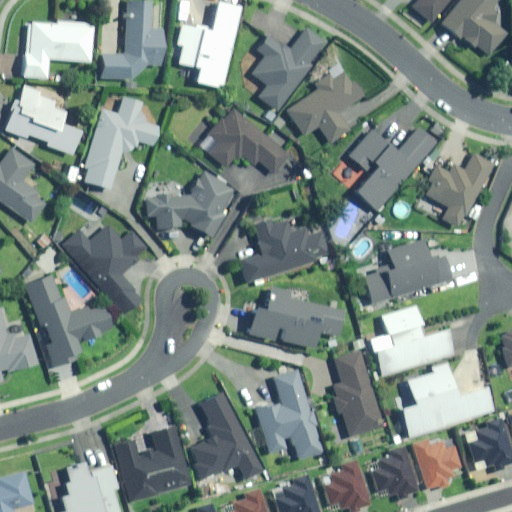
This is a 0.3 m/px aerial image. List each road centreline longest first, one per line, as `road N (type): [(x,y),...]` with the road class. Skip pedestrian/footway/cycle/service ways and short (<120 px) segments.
road 1 (residential): [(156,374),(168,287),(179,275),(203,276),(212,293),(210,317),(201,338),(170,366)]
road 2 (residential): [(328,0),(462,105),(511,123)]
road 3 (residential): [(0,431),(156,374)]
road 4 (residential): [(511,154),(485,231),(487,261),(500,283)]
